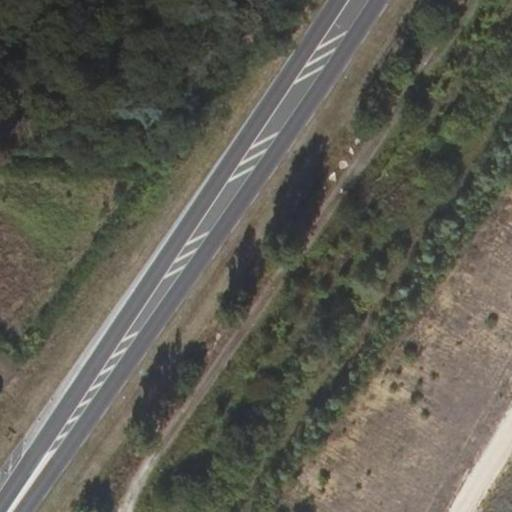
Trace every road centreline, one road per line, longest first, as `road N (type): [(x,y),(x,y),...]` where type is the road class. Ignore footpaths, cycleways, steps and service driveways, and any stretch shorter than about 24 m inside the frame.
road 1 (primary): [(15,511),(378,0)]
road 2 (track): [(134,511),(154,457),(474,0)]
road 3 (primary): [(338,0),(2,511)]
